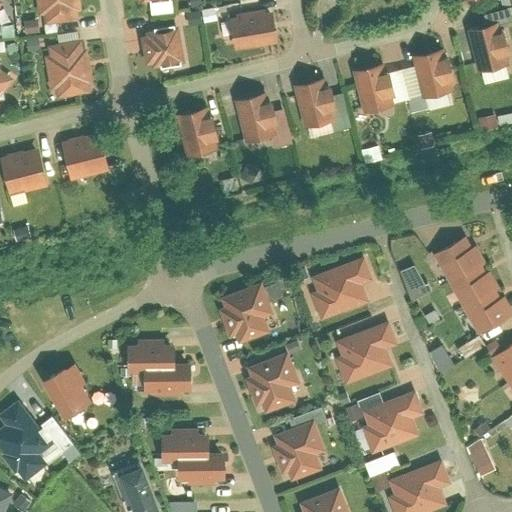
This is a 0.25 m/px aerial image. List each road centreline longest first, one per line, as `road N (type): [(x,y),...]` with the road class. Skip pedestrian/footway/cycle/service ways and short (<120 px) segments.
road 1 (residential): [(489,199),(181,279)]
road 2 (residential): [(273,511),(181,279)]
road 3 (residential): [(395,280),(482,511)]
road 4 (residential): [(181,279),(0,381)]
road 5 (residential): [(127,104),(305,59)]
road 6 (residential): [(181,279),(127,104)]
road 7 (residential): [(435,0),(421,29),(305,59)]
road 8 (residential): [(0,136),(127,104)]
